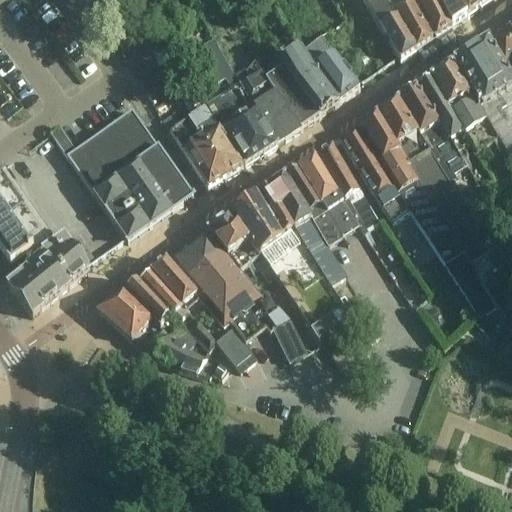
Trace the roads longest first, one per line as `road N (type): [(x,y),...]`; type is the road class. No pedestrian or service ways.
road 1 (residential): [(211,213),(115,77),(63,115)]
road 2 (secondary): [(8,496),(24,401),(12,357)]
